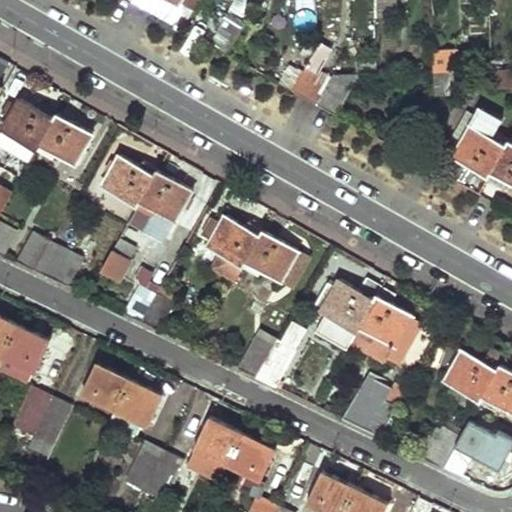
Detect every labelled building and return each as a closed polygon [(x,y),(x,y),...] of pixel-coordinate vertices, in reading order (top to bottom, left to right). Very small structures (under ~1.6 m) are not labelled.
[(165,0),(176,6),(177,3),(193,13),(200,0),(165,0)] [(390,0),(371,0),(372,17),(391,16),(390,0)] [(227,7),(207,45),(226,55),(246,17),(227,7)] [(430,69),(444,69),(443,47),(430,48),(430,69)] [(474,59),(475,69),(488,69),(487,58),(474,59)] [(313,104),(330,74),(305,59),(288,89),(313,104)] [(313,104),(332,115),(360,71),(332,71),(330,74),(313,104)] [(21,98),(2,131),(37,150),(58,113),(43,104),(40,108),(21,98)] [(483,173),(505,135),(492,128),(499,116),(479,105),(468,125),(459,120),(444,148),(452,152),(451,155),(483,173)] [(58,113),(37,150),(51,159),(54,155),(74,166),(93,132),(58,113)] [(511,139),(505,135),(483,173),(500,183),(503,178),(511,183),(511,139)] [(120,155),(101,187),(136,206),(158,169),(142,161),(140,165),(120,155)] [(193,189),(158,169),(136,206),(151,216),(154,211),(173,222),(193,189)] [(243,266),(264,229),(249,220),(245,226),(227,215),(208,246),(219,253),(212,265),(236,279),(243,266)] [(14,230),(0,221),(0,251),(2,252),(14,230)] [(126,229),(119,243),(134,251),(141,236),(126,229)] [(299,248),(264,229),(243,266),(258,274),(261,269),(281,280),(299,248)] [(34,230),(17,260),(36,269),(52,239),(34,230)] [(84,257),(52,239),(36,269),(68,285),(84,257)] [(112,243),(98,267),(120,279),(133,256),(112,243)] [(349,341),(375,293),(359,285),(357,289),(337,278),(321,309),(326,312),(314,333),(345,350),(349,341)] [(140,283),(124,312),(141,320),(157,292),(140,283)] [(162,295),(157,292),(141,320),(157,328),(175,295),(165,289),(162,295)] [(410,313),(375,293),(349,341),(385,360),(387,356),(398,362),(421,321),(409,314),(410,313)] [(0,354),(2,356),(17,322),(0,313),(0,354)] [(50,339),(17,322),(2,356),(5,357),(0,367),(0,368),(26,382),(32,370),(34,371),(50,339)] [(258,335),(239,368),(257,376),(274,344),(258,335)] [(278,338),(274,344),(257,376),(275,385),(295,348),(278,338)] [(478,400),(499,362),(484,354),(481,359),(463,349),(445,381),(478,400)] [(115,408),(131,377),(98,360),(83,393),(115,408)] [(511,369),(499,362),(478,400),(494,409),(497,404),(511,412),(511,369)] [(379,435),(402,393),(366,374),(342,417),(379,435)] [(115,408),(109,422),(137,436),(144,422),(149,425),(164,393),(131,377),(115,408)] [(34,434),(51,396),(34,387),(16,426),(34,434)] [(70,405),(51,396),(34,434),(28,446),(46,455),(70,405)] [(243,431),(211,415),(195,448),(198,449),(190,465),(220,479),(228,464),(243,431)] [(442,467),(460,434),(444,425),(442,429),(436,427),(421,455),(442,467)] [(275,447),(243,431),(228,464),(261,479),(275,447)] [(479,444),(460,434),(442,467),(462,476),(479,444)] [(165,449),(148,440),(131,476),(148,485),(165,449)] [(183,457),(165,449),(148,485),(166,494),(183,457)] [(330,511),(343,511),(356,486),(324,470),(308,501),(330,511)] [(356,486),(343,511),(382,511),(388,501),(356,486)] [(274,511),(278,504),(259,496),(251,511),(274,511)]
